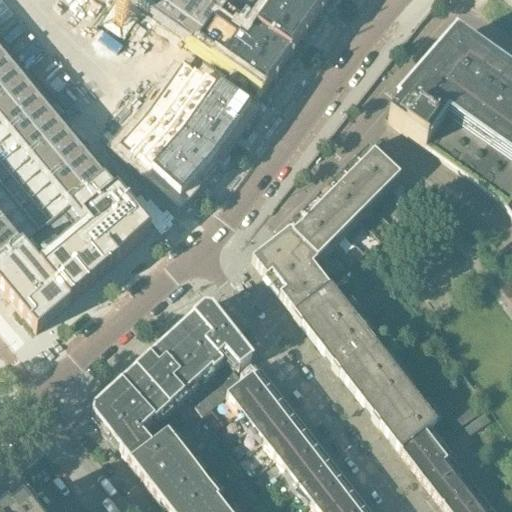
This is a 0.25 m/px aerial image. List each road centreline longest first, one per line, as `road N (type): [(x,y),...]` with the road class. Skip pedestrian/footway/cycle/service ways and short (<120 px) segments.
road 1 (residential): [(198,256),(248,245),(283,216),(455,21),(473,21),(511,49)]
road 2 (residential): [(198,256),(395,0)]
road 3 (residential): [(198,256),(395,511)]
road 4 (residential): [(35,397),(198,256)]
road 5 (residential): [(124,511),(35,397)]
